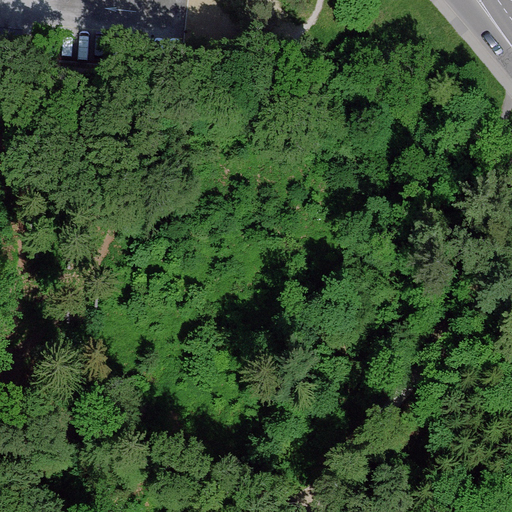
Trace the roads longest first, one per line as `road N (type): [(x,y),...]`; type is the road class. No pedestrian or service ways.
road 1 (track): [(317,511),(511,265)]
road 2 (track): [(0,408),(288,511)]
